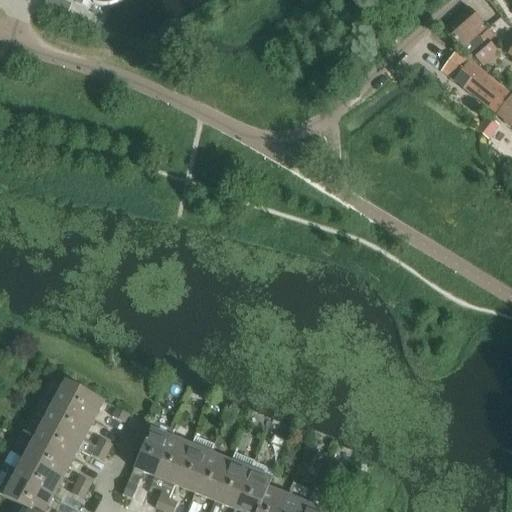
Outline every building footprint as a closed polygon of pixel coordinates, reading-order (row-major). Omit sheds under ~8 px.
[(47,0),(43,10),(66,19),(72,5),(59,0),(47,0)] [(90,4),(93,5),(97,7),(102,8),(107,8),(112,6),(117,5),(122,2),(123,0),(77,0),(76,4),(88,9),(90,4)] [(464,50),(471,58),(485,46),(495,37),(487,30),(470,10),(445,32),(462,51),(464,50)] [(441,74),(511,127),(511,96),(511,97),(468,65),(455,54),(441,74)] [(478,136),(487,143),(498,128),(489,121),(478,136)] [(54,403),(93,424),(104,403),(66,382),(54,403)] [(54,403),(44,422),(83,442),(84,442),(93,424),(54,403)] [(112,419),(124,425),(129,417),(130,418),(130,417),(117,410),(112,419)] [(34,441),(73,462),(78,452),(91,459),(92,457),(104,464),(108,456),(96,449),(96,448),(84,442),(83,442),(44,422),(34,441)] [(155,480),(172,439),(150,430),(128,484),(138,488),(140,482),(137,476),(143,475),(154,479),(155,480)] [(155,480),(154,479),(150,488),(163,493),(161,498),(160,498),(155,510),(159,511),(165,511),(169,501),(175,488),(192,448),(172,439),(155,480)] [(175,488),(195,496),(212,456),(211,455),(214,447),(195,439),(192,448),(175,488)] [(96,449),(108,456),(109,456),(109,455),(108,455),(113,447),(101,440),(96,448),(96,449)] [(24,460),(63,480),(73,462),(34,441),(24,460)] [(210,511),(220,511),(222,507),(233,511),(234,511),(255,463),(236,455),(232,464),(231,464),(215,504),(214,504),(210,511)] [(212,456),(195,496),(214,504),(215,504),(231,464),(212,456)] [(14,479),(53,499),(63,480),(24,460),(15,477),(14,479)] [(234,511),(259,511),(268,490),(272,480),(271,480),(274,471),(255,463),(234,511)] [(31,511),(32,511),(45,511),(53,499),(14,479),(15,477),(9,473),(0,489),(0,494),(31,511)] [(75,487),(87,493),(89,494),(89,493),(88,493),(92,485),(80,478),(75,487)] [(128,484),(123,497),(124,497),(132,501),(138,488),(128,484)] [(87,493),(75,487),(71,495),(83,502),(87,493)] [(282,511),(288,498),(268,490),(259,511),(282,511)] [(288,498),(282,511),(305,511),(308,506),(288,498)] [(169,501),(165,511),(174,511),(178,505),(169,501)]
